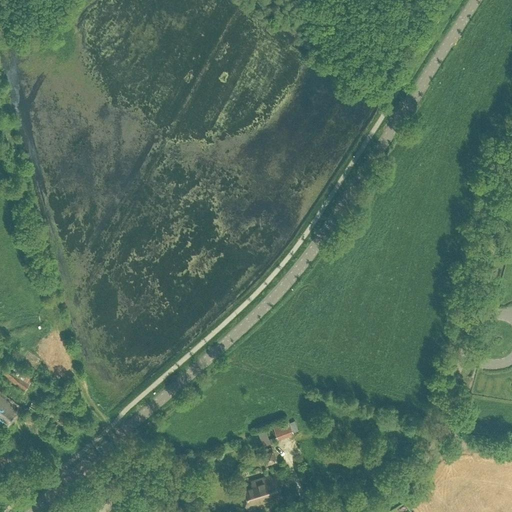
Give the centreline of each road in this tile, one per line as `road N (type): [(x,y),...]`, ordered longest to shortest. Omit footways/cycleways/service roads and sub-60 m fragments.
road 1 (secondary): [(82,467),(289,280),(474,0)]
road 2 (unclassified): [(339,511),(384,495),(428,454),(511,176)]
road 3 (track): [(63,324),(0,84)]
road 4 (track): [(118,436),(84,398),(63,324)]
